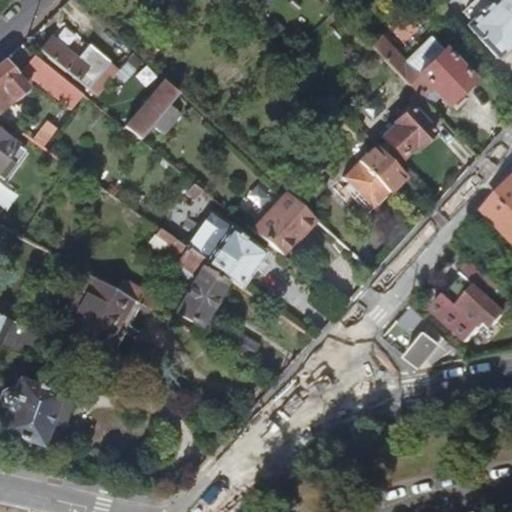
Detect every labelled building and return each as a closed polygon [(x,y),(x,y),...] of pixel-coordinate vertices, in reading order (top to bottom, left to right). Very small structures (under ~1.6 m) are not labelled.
[(498,58),(511,44),(511,0),(494,0),(467,26),(498,58)] [(275,18),(268,24),(277,35),(284,28),(275,18)] [(55,37),(80,51),(86,41),(61,26),(55,37)] [(473,80),(434,38),(407,63),(382,36),(372,45),(424,100),(431,107),(441,98),(448,104),(449,103),(462,91),(473,80)] [(107,61),(109,60),(89,43),(76,59),(50,37),(39,49),(86,87),(92,81),(107,61)] [(149,39),(140,48),(150,58),(159,49),(149,39)] [(308,51),(299,59),(308,68),(316,61),(308,51)] [(77,90),(37,58),(28,71),(67,102),(77,90)] [(0,109),(26,87),(3,61),(0,63),(0,109)] [(107,61),(92,81),(101,88),(114,72),(117,69),(107,61)] [(169,104),(178,93),(165,81),(135,120),(133,118),(126,126),(141,139),(153,124),(169,104)] [(77,90),(67,102),(73,107),(82,94),(77,90)] [(462,91),(449,103),(456,110),(469,98),(462,91)] [(432,128),(442,119),(431,107),(424,100),(414,109),(412,107),(394,122),(396,125),(384,136),(402,158),(417,146),(418,147),(436,132),(432,128)] [(169,104),(153,124),(165,133),(181,114),(169,104)] [(0,164),(14,144),(0,134),(0,164)] [(34,134),(31,138),(43,147),(46,143),(34,134)] [(375,208),(407,176),(377,145),(344,178),(375,208)] [(0,199),(11,183),(0,175),(0,199)] [(209,209),(216,201),(194,184),(191,189),(198,195),(195,199),(209,209)] [(511,184),(487,210),(511,234),(511,184)] [(301,237),(317,219),(286,191),(251,230),(282,254),(299,234),(301,237)] [(206,261),(207,262),(231,228),(209,213),(186,246),(206,261)] [(265,253),(231,228),(207,262),(242,286),(265,253)] [(175,263),(186,246),(160,229),(149,245),(175,263)] [(201,326),(226,283),(201,269),(206,261),(186,246),(175,263),(196,277),(176,313),(201,326)] [(497,325),(511,307),(511,294),(475,261),(464,272),(470,277),(480,286),(463,305),(453,296),(448,292),(434,308),(470,341),(490,319),(497,325)] [(65,307),(75,313),(93,279),(83,273),(65,307)] [(470,277),(453,296),(463,305),(480,286),(470,277)] [(105,349),(131,299),(93,279),(75,313),(67,330),(105,349)] [(145,293),(123,281),(117,292),(131,299),(139,304),(145,293)] [(345,306),(324,289),(315,301),(335,317),(345,306)] [(0,315),(3,317),(8,305),(0,300),(0,315)] [(0,340),(9,320),(3,317),(0,315),(0,340)] [(31,342),(36,331),(18,324),(9,320),(0,340),(0,341),(20,350),(25,339),(31,342)] [(434,362),(452,342),(434,326),(409,357),(422,368),(430,358),(434,362)] [(260,345),(236,332),(229,346),(253,358),(260,345)] [(43,447),(63,394),(20,378),(14,393),(8,391),(3,394),(2,397),(4,403),(10,405),(0,430),(43,447)] [(56,452),(76,399),(63,394),(43,447),(56,452)]
